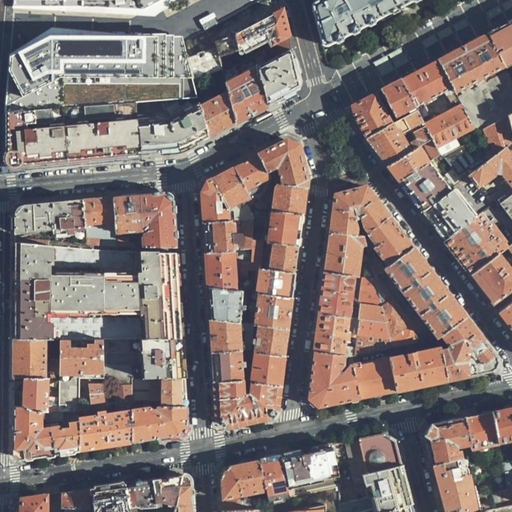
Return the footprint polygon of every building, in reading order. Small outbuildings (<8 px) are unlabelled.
[(14,0),(14,8),(142,9),(160,0),(14,0)] [(248,23),(283,10),(278,0),(276,0),(244,12),(248,23)] [(313,10),(321,42),(325,44),(326,45),(329,45),(355,31),(399,7),(412,0),(317,0),(313,3),(312,6),(313,10)] [(511,22),(488,35),(504,67),(507,72),(511,82),(511,22)] [(62,81),(193,80),(182,38),(95,31),(53,28),(9,61),(7,79),(4,111),(23,97),(44,81),(62,81)] [(504,67),(488,35),(475,42),(463,48),(450,55),(438,61),(455,92),(475,81),(478,87),(458,98),(473,129),(475,132),(482,129),(501,120),(511,113),(511,82),(507,72),(487,82),(484,77),(504,67)] [(299,78),(289,36),(254,56),(257,67),(266,104),(275,99),(294,89),(299,78)] [(434,140),(438,148),(473,129),(458,98),(455,92),(438,61),(425,68),(401,80),(415,106),(417,111),(434,140)] [(242,117),(266,104),(257,67),(225,83),(227,91),(234,121),(242,117)] [(504,67),(484,77),(487,82),(507,72),(504,67)] [(415,106),(401,80),(397,82),(375,93),(381,105),(389,120),(415,106)] [(23,97),(4,111),(66,107),(62,81),(44,81),(23,97)] [(227,91),(199,105),(207,135),(221,128),(234,121),(227,91)] [(381,105),(375,93),(370,96),(376,108),(381,105)] [(376,108),(370,96),(352,105),(355,116),(359,124),(367,138),(387,127),(376,108)] [(199,105),(197,98),(135,102),(139,155),(172,152),(176,152),(207,135),(199,105)] [(66,107),(4,111),(7,152),(8,152),(9,153),(9,154),(8,155),(7,156),(7,157),(7,158),(7,159),(7,160),(7,161),(7,162),(7,163),(8,163),(8,164),(9,165),(10,166),(11,166),(18,165),(19,164),(22,163),(22,165),(24,165),(104,158),(139,155),(135,102),(66,107)] [(420,148),(425,145),(434,140),(417,111),(397,122),(398,124),(404,134),(413,130),(419,141),(412,144),(416,150),(420,148)] [(511,113),(501,120),(511,142),(511,113)] [(511,144),(511,142),(501,120),(482,129),(496,155),(511,144)] [(387,127),(367,138),(372,144),(384,162),(388,166),(411,153),(403,137),(401,139),(394,126),(398,124),(397,122),(387,127)] [(281,184),(306,187),(307,179),(302,159),(299,146),(288,140),(259,155),(274,183),(277,184),(280,169),(284,168),(281,184)] [(442,155),(440,151),(438,148),(434,140),(425,145),(436,159),(442,155)] [(471,142),(458,148),(443,155),(463,180),(469,175),(487,161),(476,142),(471,142)] [(458,148),(455,143),(440,151),(442,155),(443,155),(458,148)] [(511,144),(496,155),(487,161),(469,175),(478,187),(496,173),(499,173),(501,172),(511,185),(511,188),(498,200),(511,218),(511,217),(511,144)] [(411,153),(388,166),(390,169),(400,182),(431,162),(420,148),(416,150),(411,153)] [(274,183),(259,155),(247,161),(235,168),(250,197),(253,203),(261,199),(274,183)] [(431,162),(400,182),(412,198),(423,212),(456,187),(453,184),(449,187),(433,165),(437,162),(436,159),(431,162)] [(250,197),(235,168),(223,174),(213,179),(234,220),(244,219),(253,219),(244,200),(250,197)] [(234,220),(213,179),(208,182),(202,190),(203,209),(204,222),(232,220),(234,220)] [(272,210),(303,214),(304,202),(306,187),(281,184),(277,184),(275,187),(272,210)] [(367,231),(388,215),(367,186),(350,190),(335,195),(330,232),(357,236),(358,226),(362,225),(367,231)] [(456,187),(423,212),(433,226),(445,241),(478,215),(456,187)] [(162,192),(142,193),(144,227),(145,232),(142,232),(142,246),(174,247),(172,201),(168,197),(162,192)] [(144,227),(142,193),(127,195),(112,196),(113,224),(114,229),(144,227)] [(113,224),(112,196),(103,197),(81,199),(83,226),(113,224)] [(83,226),(81,199),(65,200),(35,203),(21,204),(13,213),(13,232),(52,228),(52,231),(84,229),(83,226)] [(273,242),(298,245),(301,229),(303,214),(272,210),(268,241),(273,242)] [(459,260),(470,274),(496,256),(499,253),(501,252),(504,250),(505,249),(501,244),(503,242),(501,241),(490,226),(488,224),(487,225),(479,214),(478,215),(445,241),(459,260)] [(388,265),(413,247),(400,230),(388,215),(367,231),(378,246),(376,247),(388,265)] [(232,220),(204,222),(205,237),(206,252),(233,250),(251,248),(252,239),(253,219),(244,219),(242,246),(237,246),(236,240),(240,240),(240,236),(233,236),(232,220)] [(490,226),(501,241),(504,238),(493,224),(490,226)] [(357,236),(330,232),(327,252),(325,271),(354,277),(357,278),(360,246),(365,245),(363,236),(357,236)] [(84,235),(85,243),(115,245),(114,236),(84,235)] [(128,236),(114,236),(115,245),(129,246),(128,236)] [(251,248),(249,261),(261,262),(263,241),(252,239),(251,248)] [(142,338),(181,338),(178,294),(174,251),(136,251),(13,241),(13,288),(13,338),(43,338),(59,338),(102,338),(142,338)] [(270,268),(295,271),(296,260),(298,245),(273,242),(270,268)] [(374,278),(377,276),(386,269),(385,268),(369,246),(366,248),(374,278)] [(441,336),(465,317),(456,305),(440,284),(424,262),(413,247),(388,265),(385,268),(386,269),(438,338),(441,336)] [(233,250),(206,252),(207,273),(208,287),(234,290),(233,250)] [(492,304),(511,288),(511,276),(496,256),(470,274),(483,291),(492,304)] [(240,265),(239,277),(246,277),(247,268),(259,268),(259,267),(240,265)] [(259,290),(292,296),(293,285),(295,271),(270,268),(261,267),(259,267),(259,268),(257,290),(259,290)] [(354,277),(325,271),(322,293),(319,315),(348,318),(354,277)] [(386,322),(393,348),(426,341),(377,276),(374,278),(375,281),(386,322)] [(359,319),(386,322),(375,281),(362,279),(359,305),(361,305),(359,319)] [(234,290),(208,287),(209,303),(210,318),(238,322),(244,323),(247,323),(247,313),(240,312),(242,293),(244,293),(244,290),(234,290)] [(258,325),(287,329),(289,314),(292,296),(259,290),(254,324),(258,325)] [(511,302),(499,312),(511,328),(511,302)] [(352,357),(393,348),(386,322),(359,319),(348,318),(319,315),(317,333),(315,351),(345,356),(349,356),(352,357)] [(497,360),(465,317),(441,336),(449,344),(440,346),(440,348),(447,380),(469,376),(493,371),(497,360)] [(238,322),(210,318),(211,336),(212,353),(240,350),(238,322)] [(245,349),(250,349),(254,324),(247,323),(244,323),(245,349)] [(254,352),(284,355),(286,342),(287,329),(258,325),(254,352)] [(13,358),(13,378),(23,378),(43,377),(43,338),(13,338),(13,358)] [(79,379),(102,378),(102,363),(102,353),(102,338),(59,338),(59,360),(58,377),(58,401),(58,405),(46,405),(45,405),(45,418),(49,420),(63,419),(63,411),(78,410),(79,379)] [(102,353),(143,353),(142,338),(102,338),(102,353)] [(181,338),(142,338),(143,353),(144,363),(145,376),(184,376),(183,357),(181,338)] [(423,385),(447,380),(440,348),(390,359),(396,391),(423,385)] [(213,369),(214,382),(241,380),(240,353),(243,353),(243,350),(240,350),(212,353),(213,369)] [(345,356),(315,351),(309,399),(318,407),(337,403),(360,398),(353,364),(352,357),(349,356),(350,365),(343,373),(342,371),(347,365),(345,356)] [(251,382),(280,385),(282,371),(284,355),(254,352),(251,381),(251,382)] [(353,364),(360,398),(377,395),(396,391),(390,359),(389,356),(381,357),(382,358),(361,363),(361,362),(353,364)] [(49,360),(50,378),(58,377),(59,360),(49,360)] [(145,376),(144,363),(102,363),(102,378),(102,384),(113,384),(131,383),(131,377),(145,376)] [(145,376),(131,377),(131,383),(131,403),(151,401),(158,407),(186,404),(185,392),(184,376),(145,376)] [(43,377),(23,378),(23,391),(23,406),(45,405),(46,405),(46,391),(46,377),(43,377)] [(247,422),(246,396),(242,396),(241,380),(214,382),(216,418),(226,426),(238,424),(247,422)] [(246,396),(247,422),(257,420),(267,417),(276,408),(280,385),(251,382),(249,395),(246,396)] [(131,405),(131,403),(131,383),(113,384),(113,406),(131,405)] [(104,385),(88,385),(91,407),(107,404),(104,385)] [(46,391),(46,405),(58,405),(58,401),(57,401),(57,391),(46,391)] [(187,424),(186,404),(158,407),(151,401),(131,403),(131,405),(131,410),(130,441),(159,437),(179,434),(187,424)] [(23,457),(53,453),(51,425),(45,425),(46,428),(42,428),(41,427),(36,430),(35,428),(40,423),(39,420),(41,420),(41,415),(45,418),(45,405),(23,406),(13,406),(13,435),(13,449),(23,457)] [(511,407),(492,412),(499,444),(511,441),(511,407)] [(106,445),(130,441),(131,410),(113,413),(79,418),(78,421),(78,449),(106,445)] [(479,414),(465,417),(470,444),(472,450),(499,444),(492,412),(479,414)] [(424,434),(432,465),(462,458),(460,451),(457,451),(455,444),(459,444),(459,445),(460,446),(461,447),(470,444),(465,417),(430,425),(428,429),(424,434)] [(72,450),(78,449),(78,421),(69,422),(69,427),(59,427),(59,425),(51,425),(53,453),(72,450)] [(363,475),(401,465),(395,440),(390,437),(385,434),(345,442),(348,457),(354,486),(364,484),(363,475)] [(348,457),(345,442),(333,445),(336,459),(348,457)] [(336,459),(333,445),(308,450),(280,455),(280,456),(288,495),(340,485),(336,459)] [(493,491),(508,489),(503,464),(491,466),(472,455),(469,456),(467,456),(475,487),(492,484),(493,491)] [(270,458),(259,460),(265,489),(267,499),(288,495),(280,456),(270,458)] [(439,491),(444,511),(473,511),(496,507),(493,491),(492,484),(475,487),(467,456),(462,458),(432,465),(439,491)] [(259,460),(259,459),(242,463),(228,466),(220,476),(223,510),(251,509),(249,499),(239,500),(237,499),(236,495),(265,489),(259,460)] [(511,461),(503,464),(508,489),(511,487),(511,461)] [(380,511),(382,511),(411,504),(406,485),(401,465),(363,475),(364,484),(354,486),(340,488),(341,502),(368,496),(365,484),(371,482),(377,506),(354,511),(380,511)] [(149,478),(126,482),(129,506),(139,505),(141,507),(157,506),(156,502),(163,501),(175,504),(181,473),(149,478)] [(193,511),(191,480),(181,473),(175,504),(173,511),(193,511)] [(98,486),(90,487),(90,507),(92,507),(92,511),(126,511),(128,511),(129,506),(126,482),(118,483),(98,486)] [(76,489),(61,491),(62,507),(90,507),(90,487),(76,489)] [(493,491),(496,507),(511,503),(511,487),(508,489),(493,491)] [(13,511),(45,511),(46,493),(20,498),(17,501),(13,506),(13,511)] [(163,501),(156,502),(157,506),(141,507),(139,505),(129,506),(128,511),(126,511),(173,511),(175,504),(163,501)] [(511,511),(511,503),(496,507),(473,511),(511,511)]
